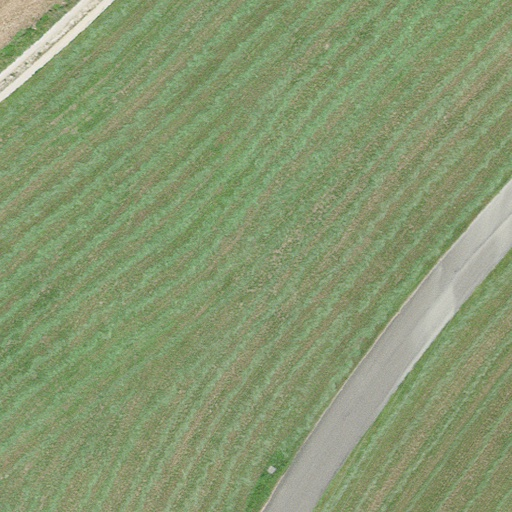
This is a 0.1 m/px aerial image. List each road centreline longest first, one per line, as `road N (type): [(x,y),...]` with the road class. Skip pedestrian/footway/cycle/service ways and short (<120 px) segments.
road 1 (unclassified): [(281,511),(391,348),(511,209)]
road 2 (track): [(0,82),(97,0)]
